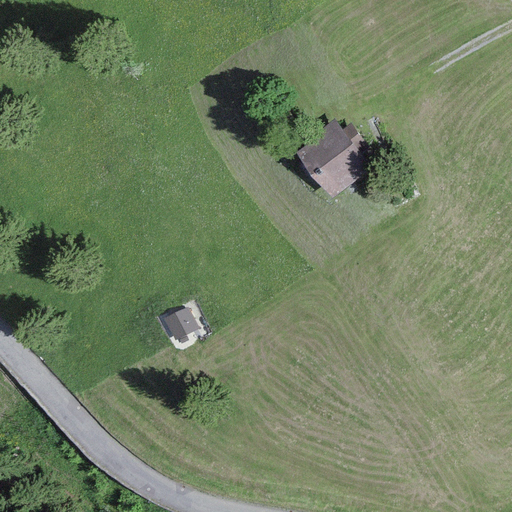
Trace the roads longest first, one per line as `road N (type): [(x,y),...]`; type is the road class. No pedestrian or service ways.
road 1 (unclassified): [(0,331),(80,422),(153,481),(241,511)]
road 2 (track): [(400,89),(511,30)]
